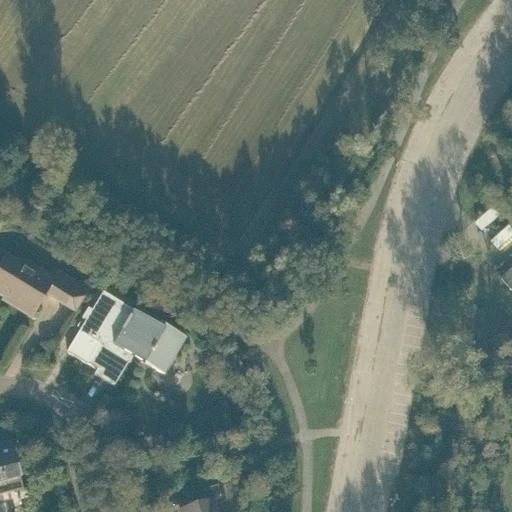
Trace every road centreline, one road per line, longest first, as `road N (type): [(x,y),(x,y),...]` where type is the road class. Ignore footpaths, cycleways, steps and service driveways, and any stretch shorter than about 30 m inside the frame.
road 1 (unclassified): [(511,40),(443,145),(389,343),(358,511)]
road 2 (residential): [(105,511),(84,437),(58,403),(26,390),(0,392)]
